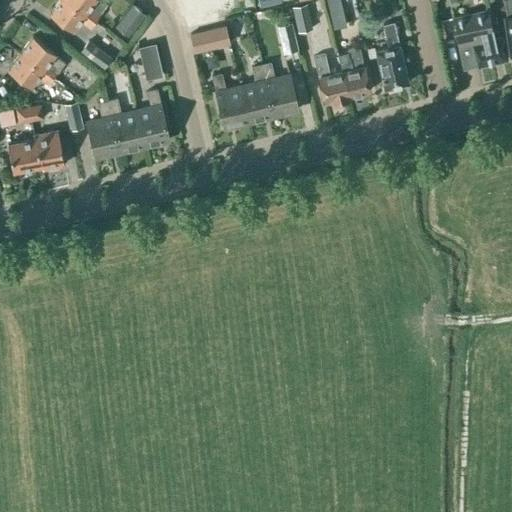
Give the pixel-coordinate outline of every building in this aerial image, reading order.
[(89,27),(94,20),(67,0),(57,0),(49,12),(71,29),(79,19),(89,27)] [(106,27),(110,22),(89,6),(92,0),(67,0),(94,20),(95,19),(106,27)] [(177,0),(181,16),(216,7),(214,0),(177,0)] [(327,0),(332,19),(345,16),(341,0),(327,0)] [(502,9),(500,0),(491,0),(493,10),(502,9)] [(293,6),(298,30),(311,27),(305,3),(293,6)] [(115,26),(128,36),(145,13),(132,4),(115,26)] [(478,64),(478,65),(507,58),(502,36),(496,37),(489,8),(452,17),(459,46),(460,46),(464,67),(478,64)] [(277,25),(284,53),(298,48),(292,21),(277,25)] [(374,49),(383,88),(407,82),(393,21),(382,24),(387,46),(374,49)] [(213,46),(228,42),(224,25),(209,29),(213,46)] [(55,52),(32,35),(20,52),(53,76),(64,61),(53,53),(55,52)] [(80,50),(103,67),(111,56),(88,39),(80,50)] [(161,74),(153,43),(137,47),(146,79),(161,74)] [(337,53),(341,70),(347,96),(348,96),(347,95),(369,90),(363,64),(362,64),(358,45),(346,48),(347,51),(337,53)] [(373,46),(367,47),(369,57),(375,55),(374,49),(373,46)] [(47,83),(53,76),(20,52),(7,68),(29,85),(37,75),(47,83)] [(330,101),(347,96),(341,70),(327,73),(325,66),(327,65),(324,53),(312,56),(317,75),(323,101),(330,99),(330,101)] [(91,68),(77,57),(67,70),(81,81),(91,68)] [(270,61),(260,63),(272,115),(297,109),(289,74),(273,77),(270,61)] [(254,81),(239,85),(247,120),(272,115),(260,63),(251,66),(254,81)] [(222,126),(247,120),(239,85),(224,88),(221,73),(211,75),(215,91),(214,91),(222,126)] [(150,106),(135,110),(143,145),(168,139),(160,104),(156,88),(146,90),(150,106)] [(116,97),(106,100),(118,151),(143,145),(135,110),(120,113),(116,97)] [(77,100),(63,104),(70,130),(83,127),(77,100)] [(93,156),(118,151),(106,100),(97,102),(101,118),(85,121),(93,156)] [(41,103),(28,106),(30,117),(30,120),(43,117),(41,103)] [(28,106),(15,108),(18,122),(19,122),(30,120),(30,117),(28,106)] [(11,109),(0,110),(0,122),(0,125),(14,123),(11,109)] [(63,164),(56,129),(35,133),(41,164),(41,168),(63,164)] [(6,142),(12,170),(41,164),(35,133),(32,134),(33,137),(6,142)]
